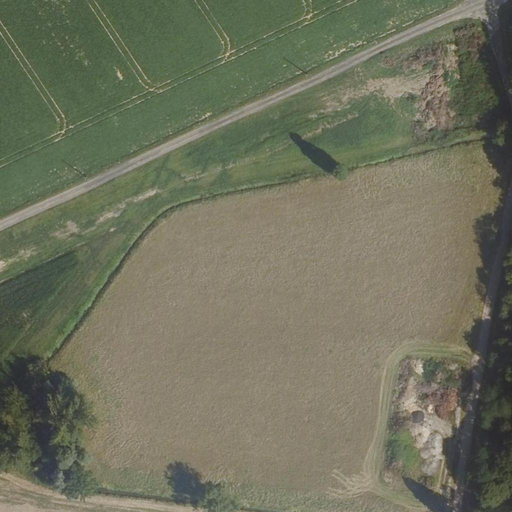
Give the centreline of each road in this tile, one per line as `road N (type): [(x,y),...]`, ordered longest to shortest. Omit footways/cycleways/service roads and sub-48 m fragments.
road 1 (track): [(0,227),(492,0)]
road 2 (unclassified): [(458,511),(511,200)]
